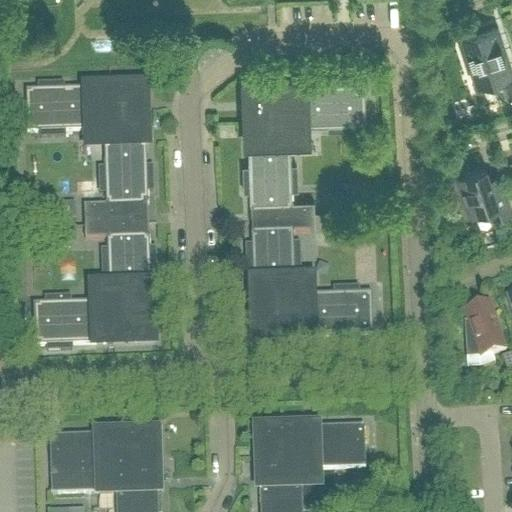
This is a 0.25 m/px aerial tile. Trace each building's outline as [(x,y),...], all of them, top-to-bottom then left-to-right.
[(457,39),(467,68),(472,67),(478,85),(510,74),(494,27),(457,39)] [(248,166),(242,166),(243,191),(249,191),(249,204),(253,204),(254,219),(292,218),(291,190),(297,189),(296,165),(290,165),(289,126),(327,125),(327,131),(352,130),(352,124),(365,124),(364,82),(351,82),(351,77),(326,77),(326,83),(302,84),(302,88),(271,89),(271,85),(245,85),(246,111),(250,111),(251,142),(247,142),(248,166)] [(38,92),(25,93),(27,135),(39,135),(40,140),(64,139),(64,134),(103,133),(104,171),(99,171),(99,196),(105,196),(106,224),(144,223),(144,207),(147,207),(147,194),(152,194),(152,169),(146,170),(145,146),(141,146),(140,114),(144,114),(144,89),(118,90),(118,94),(87,95),(87,91),(63,92),(63,86),(38,87),(38,92)] [(490,208),(493,218),(510,212),(501,186),(492,189),(485,168),(457,177),(469,215),(490,208)] [(323,197),(323,213),(344,213),(343,196),(323,197)] [(75,222),(74,205),(54,206),(55,222),(75,222)] [(251,248),(245,248),(246,273),(252,273),(252,285),(256,285),(257,316),(253,316),(254,341),(279,341),(279,337),(311,336),(311,340),(335,339),(335,344),(359,344),(359,338),(372,338),(371,295),(358,296),(357,290),(333,291),(333,296),(295,298),(294,271),(299,271),(299,246),(293,246),(292,218),(254,219),(254,235),(250,235),(251,248)] [(324,221),(324,237),(344,236),(344,220),(324,221)] [(45,306),(32,306),(34,349),(46,348),(47,354),(71,353),(71,347),(95,347),(95,343),(126,342),(127,346),(152,345),(151,319),(147,319),(146,288),(150,288),(150,276),(155,276),(154,251),(149,251),(149,238),(145,238),(144,223),(106,224),(107,252),(101,253),(102,278),(107,277),(108,304),(70,305),(70,300),(45,301),(45,306)] [(55,230),(55,246),(76,245),(75,229),(55,230)] [(467,325),(465,326),(465,325),(464,325),(466,362),(479,361),(480,361),(505,353),(489,305),(463,314),(467,325)] [(259,489),(259,511),(302,511),(301,473),(365,471),(363,428),(314,430),(314,434),(283,435),(282,431),(257,432),(258,457),(262,457),(263,489),(259,489)] [(49,439),(50,481),(114,479),(115,511),(157,511),(157,492),(153,492),(152,461),(156,461),(155,435),(130,436),(130,440),(99,441),(99,437),(49,439)] [(51,498),(51,511),(83,511),(83,497),(51,498)]
